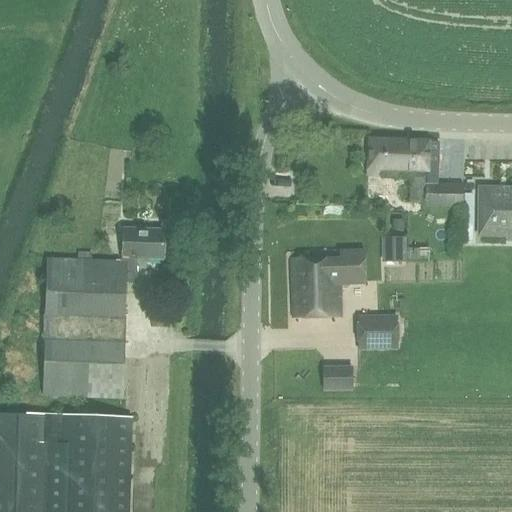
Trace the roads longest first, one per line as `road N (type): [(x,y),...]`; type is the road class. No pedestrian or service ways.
road 1 (tertiary): [(248,511),(252,195),(260,147),(301,77)]
road 2 (tertiary): [(511,122),(367,114),(301,77)]
road 3 (unknown): [(250,344),(160,348),(155,452)]
